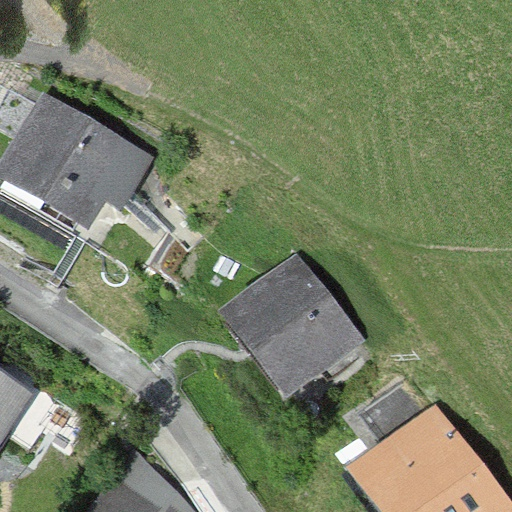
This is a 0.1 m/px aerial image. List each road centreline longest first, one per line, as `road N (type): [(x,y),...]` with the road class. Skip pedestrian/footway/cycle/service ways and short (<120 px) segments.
road 1 (residential): [(0,273),(148,382),(259,511)]
road 2 (residential): [(0,47),(131,81)]
